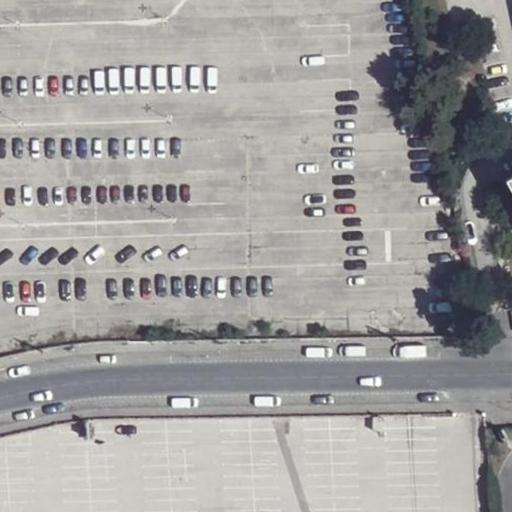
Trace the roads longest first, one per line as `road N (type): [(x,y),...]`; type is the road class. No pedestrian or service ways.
road 1 (unknown): [(358,34),(379,287),(0,316)]
road 2 (tertiary): [(0,398),(88,381),(511,372)]
road 3 (unknown): [(0,39),(358,34)]
road 4 (unknown): [(511,155),(492,174),(482,209),(511,359)]
